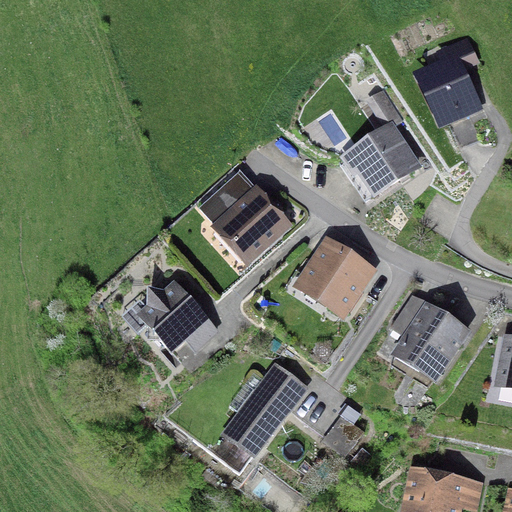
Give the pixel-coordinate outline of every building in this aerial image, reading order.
[(445,127),(477,111),(459,73),(476,64),(466,42),(442,53),(449,66),(422,79),(445,127)] [(382,93),(369,102),(388,131),(339,164),(353,187),(364,179),(375,196),(416,169),(390,130),(402,122),(382,93)] [(286,228),(255,194),(258,192),(241,174),(216,196),(233,214),(217,229),(247,263),(286,228)] [(369,273),(328,246),(303,284),(327,299),(328,308),(336,313),(344,311),(369,273)] [(174,286),(164,295),(149,294),(148,309),(139,318),(152,333),(149,336),(153,340),(156,337),(170,353),(206,321),(174,286)] [(465,335),(427,310),(401,350),(438,375),(465,335)] [(511,342),(508,342),(499,386),(511,388),(511,342)] [(277,369),(230,431),(210,417),(193,440),(239,475),(293,404),(330,432),(325,439),(348,456),(364,435),(277,369)] [(463,485),(414,474),(406,511),(407,511),(456,511),(458,507),(473,510),(476,495),(461,492),(463,485)]
